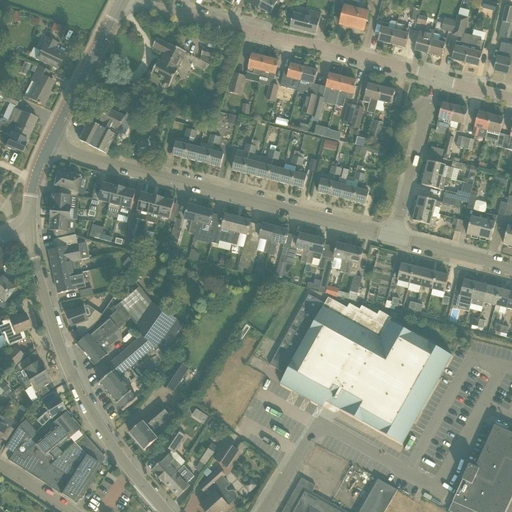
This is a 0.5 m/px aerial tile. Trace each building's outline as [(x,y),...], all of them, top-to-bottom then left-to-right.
[(247,0),(247,2),(259,8),(263,0),(247,0)] [(263,0),(259,8),(270,14),(277,2),(277,0),(263,0)] [(355,28),(364,31),(369,12),(357,9),(359,2),(350,0),(346,0),(340,25),(341,25),(341,23),(355,26),(355,28)] [(497,4),(495,3),(484,0),(484,1),(482,8),(495,12),(497,4)] [(412,21),(417,22),(419,15),(421,4),(417,3),(416,9),(415,9),(412,21)] [(511,7),(505,6),(502,22),(511,24),(511,23),(511,7)] [(290,28),(316,35),(321,14),(309,11),(308,17),(294,14),(290,28)] [(10,12),(9,21),(20,22),(20,12),(10,12)] [(428,18),(419,15),(417,22),(417,23),(417,24),(426,27),(428,18)] [(456,22),(453,33),(453,36),(462,38),(467,19),(458,16),(456,22)] [(442,30),(453,33),(456,22),(444,19),(442,30)] [(383,23),(378,41),(392,45),(397,22),(392,21),(390,22),(389,25),(383,23)] [(402,34),(395,32),(398,22),(397,22),(392,45),(405,48),(410,30),(403,29),(402,34)] [(54,23),(50,31),(58,34),(61,26),(54,23)] [(428,54),(433,36),(419,33),(415,51),(428,54)] [(442,58),(447,40),(433,36),(428,54),(442,58)] [(479,67),(485,44),(481,43),(482,38),(472,36),(469,50),(465,64),(479,67)] [(36,59),(58,70),(58,69),(65,55),(65,54),(54,49),(57,43),(46,37),(36,59)] [(153,73),(152,75),(163,81),(161,83),(169,87),(178,71),(177,70),(186,52),(180,50),(183,45),(178,43),(176,47),(170,44),(169,46),(158,40),(157,39),(153,47),(165,53),(161,62),(159,61),(155,69),(154,68),(152,72),(153,73)] [(452,60),(465,64),(469,50),(462,48),(463,44),(456,42),(452,60)] [(201,55),(214,58),(216,51),(203,48),(201,55)] [(508,75),(511,61),(511,59),(511,54),(499,51),(499,53),(494,71),(508,75)] [(247,72),(260,76),(265,58),(252,54),(247,72)] [(260,76),(268,78),(274,79),(279,61),(265,58),(260,76)] [(294,80),(301,81),(304,68),(291,64),(286,82),(293,84),(294,80)] [(45,78),(48,72),(38,67),(38,68),(33,65),(30,71),(35,73),(31,81),(36,84),(29,97),(24,95),(23,96),(37,103),(37,104),(39,105),(39,104),(43,106),(48,97),(47,96),(54,82),(45,78)] [(312,95),(318,71),(304,68),(301,81),(298,93),(306,95),(307,94),(312,95)] [(230,92),(239,95),(244,76),(235,74),(230,92)] [(340,91),(343,78),(329,74),(324,92),(328,93),(326,103),(336,105),(338,99),(340,91)] [(343,107),(346,98),(352,99),(356,81),(343,78),(340,91),(338,99),(336,105),(343,107)] [(266,100),(274,102),(278,86),(270,84),(266,100)] [(364,103),(369,104),(367,112),(375,115),(376,110),(377,106),(382,88),(368,84),(364,103)] [(383,112),(384,108),(390,109),(395,91),(382,88),(377,106),(376,110),(383,112)] [(19,100),(6,94),(1,92),(0,95),(0,99),(16,106),(19,100)] [(306,95),(302,114),(312,116),(317,97),(312,95),(307,94),(306,95)] [(319,119),(325,99),(317,97),(312,117),(319,119)] [(443,124),(450,126),(452,121),(455,107),(443,103),(437,126),(442,127),(443,124)] [(344,120),(351,122),(356,106),(348,104),(344,120)] [(365,108),(356,106),(350,127),(359,129),(365,108)] [(455,107),(452,121),(459,123),(457,131),(462,132),(468,110),(455,107)] [(31,132),(37,119),(22,112),(14,108),(8,122),(31,132)] [(480,128),(487,130),(491,116),(479,112),(472,135),(477,136),(480,128)] [(238,117),(230,115),(228,123),(236,126),(238,117)] [(491,116),(487,130),(485,140),(495,143),(494,146),(502,148),(506,135),(500,134),(504,119),(491,116)] [(368,138),(379,140),(383,123),(373,120),(368,138)] [(106,155),(107,154),(116,135),(99,126),(90,121),(80,141),(106,155)] [(8,122),(5,129),(3,133),(10,136),(8,141),(6,146),(5,147),(13,151),(14,149),(22,153),(31,132),(8,122)] [(315,125),(313,133),(338,140),(340,132),(315,125)] [(511,131),(511,136),(506,135),(502,148),(501,152),(504,153),(505,149),(511,150),(511,131)] [(201,144),(196,161),(208,165),(212,152),(213,144),(215,136),(210,135),(207,144),(201,142),(201,144)] [(463,149),(465,138),(459,136),(456,147),(463,149)] [(368,140),(357,137),(355,145),(366,148),(368,140)] [(447,145),(446,146),(444,155),(450,156),(451,153),(450,153),(451,147),(451,146),(451,147),(454,138),(449,137),(446,145),(447,145)] [(472,150),(474,140),(468,139),(466,149),(472,150)] [(196,161),(201,144),(189,141),(188,146),(185,158),(196,161)] [(173,155),(185,158),(188,146),(176,143),(173,155)] [(366,149),(356,146),(354,153),(364,156),(366,149)] [(442,159),(443,155),(444,150),(432,147),(429,156),(442,159)] [(271,167),(273,159),(275,152),(269,150),(268,157),(261,156),(260,163),(256,177),(268,180),(271,167)] [(208,165),(221,168),(224,155),(212,152),(208,165)] [(236,157),(232,171),(244,174),(248,160),(236,157)] [(314,172),(317,161),(311,159),(308,171),(314,172)] [(248,160),(244,174),(256,177),(260,163),(248,160)] [(451,168),(446,166),(428,161),(425,173),(450,180),(451,180),(454,169),(463,171),(465,165),(458,163),(454,162),(453,162),(451,168)] [(283,170),(271,167),(268,180),(280,183),(283,170)] [(280,183),(292,186),(295,173),(283,170),(280,183)] [(66,188),(65,196),(72,196),(79,198),(81,191),(78,190),(81,178),(80,178),(81,176),(71,173),(70,175),(59,173),(58,178),(56,178),(54,184),(56,184),(56,186),(66,188)] [(292,186),(304,189),(307,176),(295,173),(292,186)] [(366,175),(361,173),(359,181),(357,189),(354,202),(366,205),(369,192),(363,190),(366,175)] [(450,180),(425,173),(422,185),(440,190),(443,191),(445,186),(446,187),(448,185),(450,180)] [(495,181),(507,183),(508,178),(497,175),(495,181)] [(318,193),(330,196),(333,183),(321,180),(318,193)] [(330,196),(342,199),(345,186),(333,183),(330,196)] [(463,183),(461,192),(471,194),(472,191),(473,185),(463,183)] [(114,186),(104,184),(101,193),(99,202),(110,204),(114,186)] [(109,209),(119,211),(125,189),(125,188),(115,186),(114,186),(110,204),(109,209)] [(354,202),(357,189),(345,186),(342,199),(354,202)] [(125,189),(119,211),(118,215),(129,218),(136,192),(125,189)] [(98,205),(99,202),(101,193),(95,191),(92,204),(98,205)] [(445,191),(444,197),(458,201),(468,203),(469,203),(471,195),(471,194),(461,192),(458,191),(457,194),(445,191)] [(471,218),(467,235),(479,238),(485,213),(487,205),(486,203),(477,201),(475,202),(478,192),(472,191),(471,194),(471,195),(469,203),(468,203),(465,217),(471,218)] [(146,221),(153,196),(142,194),(136,218),(146,221)] [(72,196),(65,196),(53,195),(52,207),(71,208),(72,196)] [(159,217),(163,199),(163,198),(153,196),(146,221),(157,224),(159,217)] [(441,203),(419,197),(416,208),(434,213),(435,207),(440,208),(441,203)] [(442,203),(457,207),(458,201),(444,197),(442,203)] [(163,199),(159,217),(169,220),(174,202),(163,199)] [(501,202),(498,214),(504,216),(507,204),(501,202)] [(194,235),(201,209),(188,206),(184,219),(192,221),(189,233),(194,235)] [(71,208),(52,207),(51,219),(70,220),(77,220),(78,210),(71,209),(71,208)] [(434,213),(416,208),(413,221),(435,227),(437,219),(433,218),(434,213)] [(212,243),(219,216),(213,214),(214,212),(201,209),(194,235),(200,236),(200,235),(207,236),(205,241),(212,243)] [(479,238),(491,241),(497,216),(485,213),(479,238)] [(220,239),(226,241),(226,243),(232,244),(238,218),(225,215),(225,217),(219,216),(212,243),(219,245),(220,239)] [(248,235),(251,222),(238,218),(232,244),(243,247),(237,271),(244,273),(253,239),(246,237),(247,235),(248,235)] [(455,232),(461,233),(463,221),(453,218),(452,225),(456,225),(454,232),(455,232)] [(70,220),(51,219),(50,231),(54,231),(56,240),(69,237),(69,232),(70,220)] [(511,219),(510,219),(503,244),(511,246),(511,219)] [(269,254),(276,228),(263,225),(259,238),(266,240),(263,252),(269,254)] [(285,245),(288,231),(276,228),(269,254),(274,255),(277,243),(285,245)] [(178,243),(181,231),(173,229),(170,241),(178,243)] [(127,245),(137,248),(140,237),(131,234),(127,245)] [(301,262),(306,264),(313,238),(300,234),(297,248),(297,250),(290,248),(286,265),(293,266),(296,255),(303,256),(301,262)] [(81,260),(76,235),(75,235),(69,237),(56,240),(53,240),(53,241),(54,241),(56,250),(49,251),(52,264),(70,260),(71,262),(80,261),(81,260)] [(322,254),(326,241),(313,238),(306,264),(312,265),(313,259),(320,260),(318,269),(324,270),(328,258),(321,256),(322,254)] [(251,275),(260,241),(253,239),(244,273),(251,275)] [(338,272),(344,273),(350,247),(337,244),(334,257),(335,258),(334,260),(328,258),(324,270),(320,286),(319,291),(319,292),(326,294),(328,286),(332,268),(338,270),(338,272)] [(286,265),(290,248),(284,247),(280,262),(279,262),(276,277),(283,278),(284,276),(286,265)] [(363,251),(350,247),(344,273),(349,275),(351,269),(358,271),(363,251)] [(219,265),(225,267),(227,259),(221,258),(219,265)] [(70,260),(52,264),(56,281),(66,279),(65,276),(73,275),(82,273),(81,265),(80,261),(71,262),(70,260)] [(177,269),(171,264),(166,271),(172,276),(177,269)] [(409,284),(413,267),(402,264),(403,264),(402,264),(397,281),(409,284)] [(425,270),(413,267),(409,284),(420,287),(421,287),(425,270)] [(437,273),(425,270),(421,287),(433,290),(437,273)] [(82,273),(73,275),(65,276),(66,279),(56,281),(58,294),(76,290),(76,289),(85,287),(82,273)] [(448,276),(437,273),(433,290),(444,293),(449,276),(448,276)] [(362,278),(357,276),(354,275),(354,276),(350,292),(358,294),(362,278)] [(0,307),(4,311),(9,306),(4,302),(15,289),(7,282),(7,281),(7,280),(6,281),(2,278),(3,277),(2,276),(1,277),(0,276),(0,307)] [(465,280),(464,280),(460,296),(454,294),(451,306),(458,308),(459,304),(470,306),(472,300),(476,283),(465,281),(465,280)] [(307,288),(319,291),(320,286),(308,283),(307,288)] [(484,303),(488,286),(476,283),(472,300),(470,306),(470,307),(471,304),(482,307),(484,303)] [(484,303),(495,306),(499,289),(488,286),(484,303)] [(507,308),(511,292),(499,289),(495,306),(496,306),(494,312),(499,313),(500,307),(507,308)] [(327,402),(403,444),(452,356),(390,322),(392,318),(380,312),(378,315),(362,306),(360,310),(350,304),(347,308),(329,298),(325,304),(309,295),(270,365),(286,374),(280,384),(323,408),(323,407),(327,402)] [(399,299),(393,297),(392,302),(387,301),(385,307),(391,308),(390,309),(394,310),(395,306),(398,307),(399,299)] [(441,304),(448,305),(450,298),(443,297),(441,304)] [(155,346),(157,348),(177,320),(152,302),(132,331),(141,337),(155,346)] [(415,311),(417,304),(410,302),(408,309),(415,311)] [(110,318),(120,330),(126,324),(132,317),(121,303),(116,308),(114,306),(110,309),(114,314),(110,318)] [(423,305),(417,304),(415,311),(421,312),(423,305)] [(94,328),(102,315),(95,310),(90,317),(87,318),(84,308),(72,312),(73,313),(67,315),(71,327),(76,325),(81,338),(94,328)] [(23,331),(30,328),(30,326),(31,326),(29,320),(27,321),(25,315),(17,318),(16,316),(1,322),(3,325),(0,326),(0,332),(1,336),(4,335),(9,346),(26,339),(23,331)] [(120,330),(110,318),(77,345),(95,366),(108,355),(104,351),(111,345),(107,340),(120,330)] [(472,326),(478,327),(479,320),(473,318),(471,325),(472,326)] [(478,327),(484,329),(486,321),(479,320),(478,327)] [(495,332),(501,333),(503,326),(497,324),(495,331),(495,332)] [(127,387),(138,378),(130,368),(155,346),(141,337),(109,366),(114,372),(113,373),(101,383),(100,384),(101,385),(105,390),(106,391),(117,404),(123,412),(124,411),(124,412),(124,411),(125,410),(138,400),(127,387)] [(12,368),(24,357),(15,348),(4,359),(12,368)] [(21,380),(24,385),(46,371),(45,369),(43,367),(42,368),(38,361),(33,364),(28,357),(17,366),(17,367),(13,371),(19,381),(21,380)] [(160,385),(173,394),(191,368),(178,359),(160,385)] [(48,373),(46,371),(24,385),(27,390),(31,387),(35,393),(34,395),(37,400),(50,392),(46,386),(51,383),(47,376),(48,375),(47,373),(48,373)] [(4,382),(0,385),(0,388),(7,396),(8,395),(12,393),(9,390),(10,389),(4,382)] [(65,410),(57,397),(56,398),(52,393),(40,400),(43,406),(47,412),(44,413),(36,420),(42,427),(49,420),(65,410)] [(129,434),(145,451),(158,440),(152,433),(171,417),(169,415),(162,407),(129,434)] [(196,409),(192,416),(204,423),(208,417),(196,409)] [(43,471),(60,455),(82,435),(80,433),(78,431),(80,429),(72,418),(72,416),(70,413),(67,413),(66,412),(54,423),(57,427),(48,435),(22,455),(15,450),(9,461),(16,466),(18,464),(30,472),(34,465),(43,471)] [(14,430),(10,427),(14,421),(5,416),(4,418),(0,416),(0,438),(1,438),(6,441),(14,430)] [(221,426),(214,421),(209,427),(216,433),(221,426)] [(19,426),(11,438),(20,443),(28,437),(19,426)] [(162,446),(175,454),(186,437),(174,429),(162,446)] [(30,439),(36,434),(32,430),(26,435),(28,437),(30,439)] [(511,436),(506,434),(497,433),(492,439),(478,469),(470,465),(449,511),(450,511),(506,511),(508,509),(509,507),(511,502),(511,500),(511,436)] [(73,502),(76,498),(79,500),(81,499),(86,492),(89,486),(89,484),(86,482),(88,479),(93,471),(98,464),(98,463),(99,464),(103,458),(102,458),(103,456),(100,453),(84,435),(82,436),(82,435),(60,455),(43,471),(34,465),(30,472),(29,474),(41,482),(43,480),(62,492),(61,494),(73,502)] [(229,469),(240,452),(226,442),(214,459),(229,469)] [(209,449),(200,462),(205,466),(215,453),(214,452),(209,449)] [(168,455),(152,470),(155,473),(154,474),(163,483),(170,476),(172,478),(182,468),(175,460),(174,461),(168,455)] [(163,483),(178,498),(190,486),(187,484),(194,477),(184,466),(182,468),(172,478),(170,476),(163,483)] [(208,468),(203,473),(207,477),(212,472),(208,468)] [(220,511),(222,511),(223,511),(229,507),(237,499),(237,497),(237,495),(236,493),(234,491),(232,491),(230,491),(229,492),(226,489),(230,485),(224,478),(226,476),(220,469),(210,479),(200,487),(205,494),(206,493),(210,497),(201,506),(206,511),(220,511)] [(302,479),(289,503),(284,511),(384,511),(398,491),(376,478),(356,511),(346,511),(312,493),(316,486),(302,479)]
